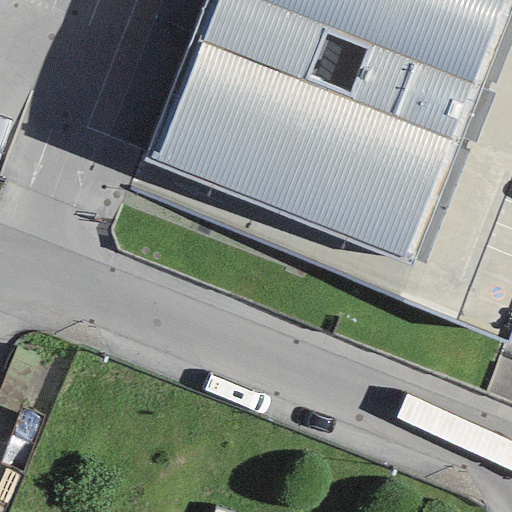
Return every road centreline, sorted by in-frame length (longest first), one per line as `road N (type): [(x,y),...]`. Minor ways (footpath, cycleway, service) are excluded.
road 1 (residential): [(511,463),(495,450),(0,266)]
road 2 (unknown): [(17,272),(97,67)]
